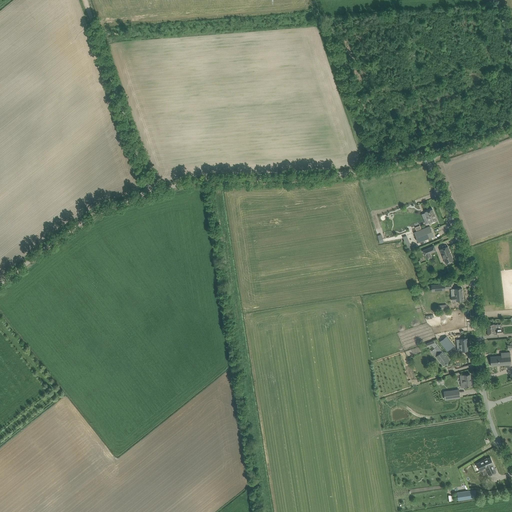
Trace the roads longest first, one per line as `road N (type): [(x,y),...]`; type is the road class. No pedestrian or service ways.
road 1 (unclassified): [(0,284),(75,227),(150,190),(325,177),(428,157)]
road 2 (unclassified): [(511,476),(484,405),(466,255),(428,157)]
road 3 (track): [(84,0),(150,190)]
